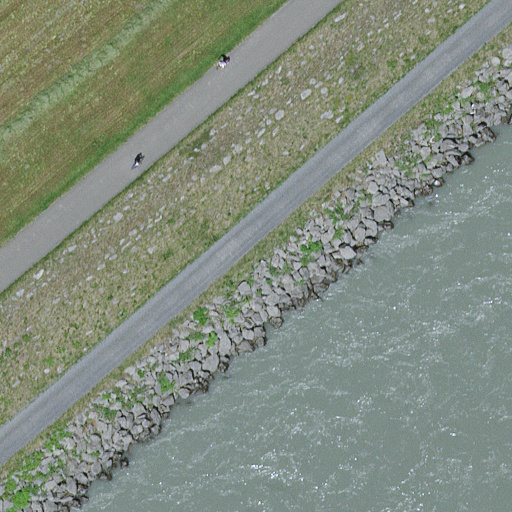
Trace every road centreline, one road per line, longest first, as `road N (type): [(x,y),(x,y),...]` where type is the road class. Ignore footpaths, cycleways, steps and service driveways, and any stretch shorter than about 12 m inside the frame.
road 1 (track): [(0,451),(511,5)]
road 2 (track): [(323,0),(0,276)]
